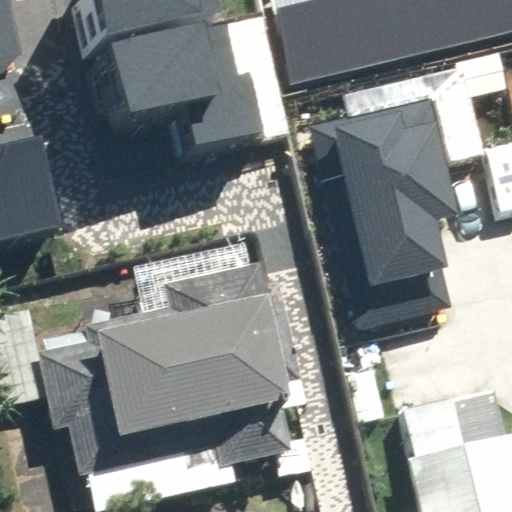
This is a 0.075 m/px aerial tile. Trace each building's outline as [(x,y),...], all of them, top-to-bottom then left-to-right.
[(74,0),(89,60),(213,31),(205,0),(74,0)] [(511,0),(257,0),(276,84),(511,32),(511,0)] [(84,68),(100,137),(159,123),(168,161),(247,142),(234,85),(220,88),(208,39),(84,68)] [(408,131),(406,121),(324,136),(352,293),(444,277),(436,227),(454,224),(437,125),(408,131)] [(0,130),(0,242),(43,232),(29,175),(15,178),(4,129),(0,130)] [(126,274),(136,316),(87,327),(92,346),(34,360),(52,439),(71,435),(88,511),(124,511),(231,488),(216,422),(287,405),(283,386),(300,382),(277,284),(260,288),(255,267),(248,268),(243,247),(126,274)] [(511,511),(511,439),(463,448),(455,403),(397,413),(414,511),(511,511)]
